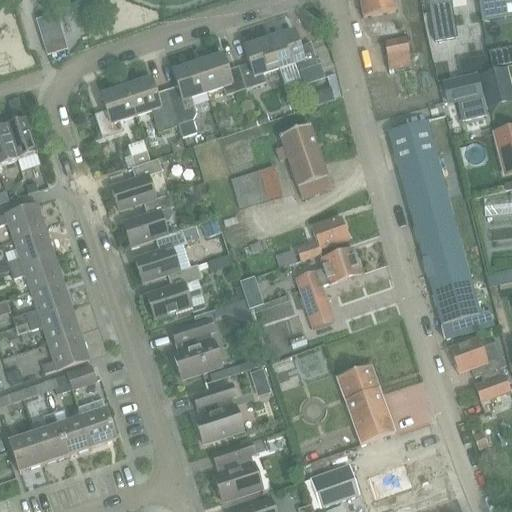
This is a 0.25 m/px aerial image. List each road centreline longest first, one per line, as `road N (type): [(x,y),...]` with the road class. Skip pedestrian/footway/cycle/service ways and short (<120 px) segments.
road 1 (residential): [(486,511),(427,355),(332,0)]
road 2 (residential): [(178,485),(78,190),(55,108),(61,84)]
road 3 (residential): [(61,84),(105,54),(281,0)]
